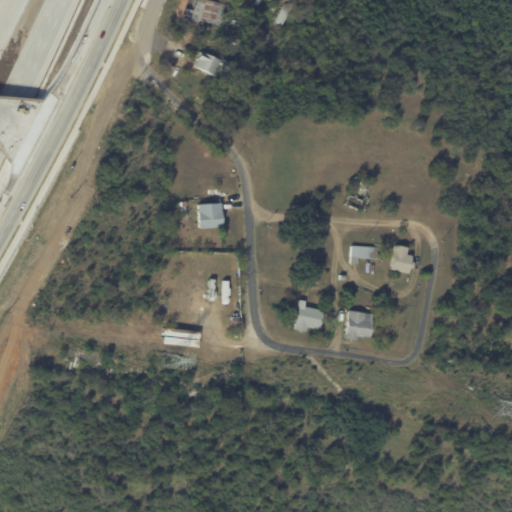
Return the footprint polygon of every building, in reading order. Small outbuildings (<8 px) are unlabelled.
[(208,26),(196,22),(196,25),(179,20),(179,19),(173,17),(177,0),(200,0),(226,7),(220,29),(208,26)] [(284,0),(293,0),(281,26),(273,22),(284,0)] [(256,20),(255,22),(262,23),(257,43),(245,41),(249,25),(248,25),(250,13),(257,15),(256,20)] [(227,64),(222,74),(212,69),(208,77),(188,66),(192,60),(191,59),(194,52),(196,53),(196,52),(214,61),(216,58),(227,64)] [(369,182),(357,211),(343,205),(354,176),(369,182)] [(221,209),(222,226),(199,228),(197,203),(221,202),(221,209)] [(410,268),(407,268),(406,274),(388,271),(394,245),(406,248),(405,255),(409,256),(408,262),(411,263),(410,268)] [(353,264),(349,264),(350,246),(377,248),(376,259),(356,258),(356,264),(353,264)] [(176,267),(176,254),(186,254),(186,251),(197,251),(197,254),(210,254),(210,267),(197,267),(197,258),(187,258),(187,267),(176,267)] [(221,266),(211,265),(211,257),(221,258),(221,266)] [(304,308),(320,311),(316,331),(303,328),(303,332),(290,330),(296,300),(302,302),(301,307),(304,308)] [(352,341),(341,340),(346,311),(370,315),(366,339),(354,337),(353,342),(352,341)]
